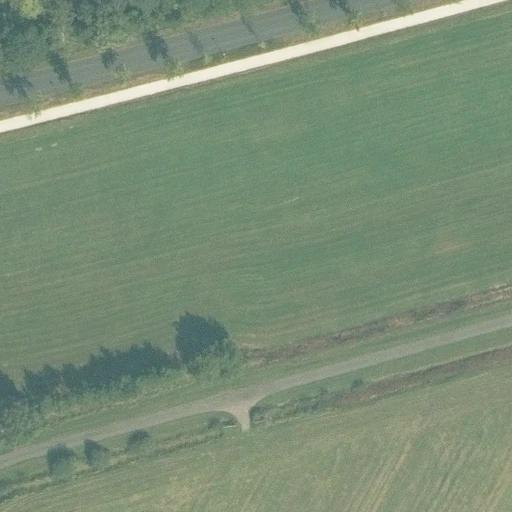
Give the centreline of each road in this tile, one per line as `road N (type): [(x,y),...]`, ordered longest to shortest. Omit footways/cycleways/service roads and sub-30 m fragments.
road 1 (unclassified): [(0,465),(511,321)]
road 2 (secondary): [(0,93),(362,0)]
